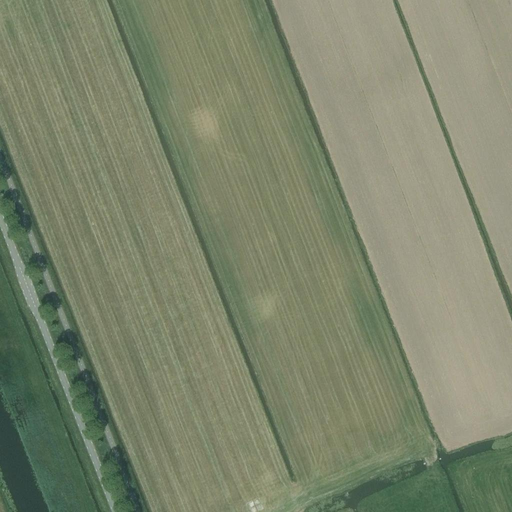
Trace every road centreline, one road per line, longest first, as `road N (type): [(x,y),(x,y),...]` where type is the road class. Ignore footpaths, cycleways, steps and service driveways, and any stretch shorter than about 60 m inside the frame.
road 1 (unclassified): [(113,511),(0,220)]
road 2 (track): [(511,426),(411,454),(287,511)]
road 3 (track): [(86,511),(0,287)]
